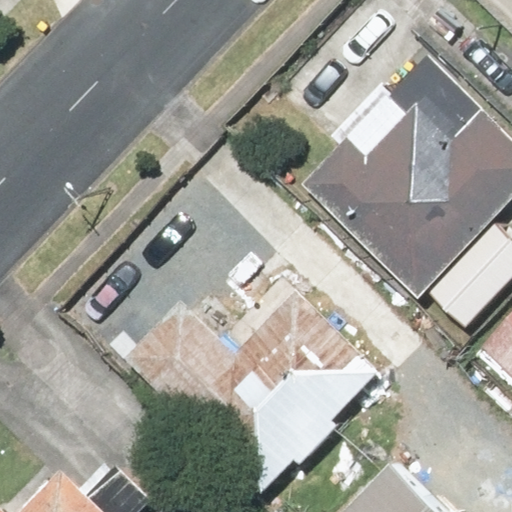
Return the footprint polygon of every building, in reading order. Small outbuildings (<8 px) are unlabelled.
[(433,293),(511,209),(511,96),(445,34),(393,89),(422,116),(394,146),(372,125),(316,185),(433,293)] [(310,269),(244,339),(195,292),(136,354),(281,490),(405,358),(310,269)] [(511,315),(486,340),(511,368),(511,315)] [(511,511),(511,491),(429,408),(323,511),(511,511)] [(4,511),(119,511),(70,469),(31,511),(30,511),(16,499),(4,511)]
